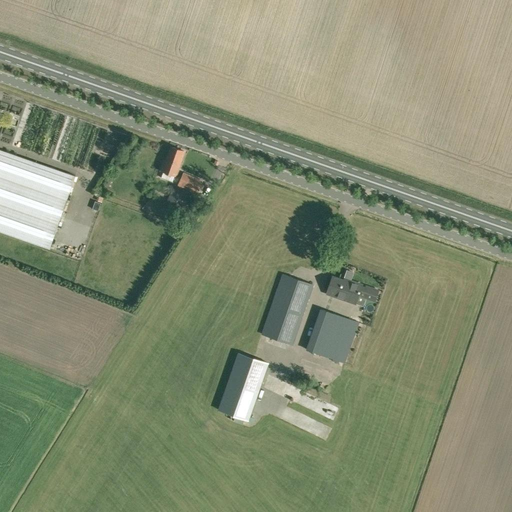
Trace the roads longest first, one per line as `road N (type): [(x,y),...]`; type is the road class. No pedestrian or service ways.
road 1 (unclassified): [(511,257),(0,76)]
road 2 (primary): [(511,230),(0,51)]
